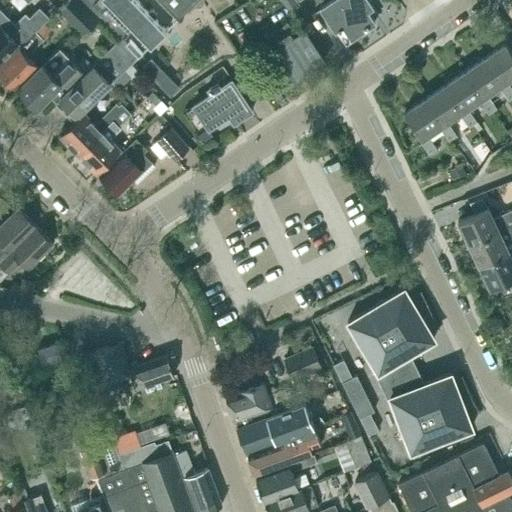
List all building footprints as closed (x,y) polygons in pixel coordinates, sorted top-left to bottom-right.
[(100,18),(82,0),(67,0),(58,9),(84,34),(100,18)] [(120,38),(94,65),(111,82),(166,31),(136,0),(82,0),(100,18),(120,38)] [(161,0),(179,18),(194,3),(195,5),(201,5),(204,2),(204,0),(161,0)] [(296,0),(281,0),(289,11),(299,4),(296,0)] [(366,0),(333,0),(320,9),(336,32),(343,27),(351,39),(374,23),(367,12),(372,9),(366,0)] [(12,55),(36,31),(49,18),(40,8),(30,17),(26,13),(15,24),(0,8),(0,59),(8,52),(12,55)] [(43,39),(36,31),(12,55),(0,66),(0,72),(5,78),(3,80),(9,86),(11,84),(13,86),(36,64),(28,55),(43,39)] [(283,46),(264,58),(285,88),(323,62),(303,32),(293,39),(289,33),(279,40),(283,46)] [(501,84),(499,86),(508,100),(511,96),(511,89),(506,81),(511,76),(511,55),(504,43),(483,57),(501,84)] [(75,83),(85,73),(60,47),(18,89),(25,96),(24,98),(24,100),(24,101),(25,103),(26,104),(27,105),(28,106),(30,106),(32,106),(34,106),(37,108),(62,83),(69,89),(69,88),(75,83)] [(486,94),(499,86),(501,84),(483,57),(463,71),(482,98),(479,100),(488,113),(496,108),(486,94)] [(180,88),(151,58),(142,67),(170,97),(180,88)] [(77,115),(111,82),(94,65),(85,73),(75,83),(69,88),(69,89),(60,97),(77,115)] [(462,111),(459,113),(465,122),(459,125),(463,131),(465,130),(476,147),(485,141),(473,124),(476,122),(467,108),(479,100),(482,98),(463,71),(444,84),(462,111)] [(210,92),(193,104),(209,127),(229,113),(234,121),(252,109),(231,77),(221,85),(218,80),(207,87),(210,92)] [(446,121),(459,113),(462,111),(444,84),(424,98),(442,125),(439,127),(448,141),(456,135),(446,121)] [(153,90),(147,96),(156,104),(161,99),(153,90)] [(114,120),(120,125),(131,114),(124,106),(129,102),(123,95),(118,100),(119,101),(98,122),(98,123),(96,125),(84,113),(70,126),(68,125),(61,132),(63,133),(61,135),(64,139),(62,140),(69,147),(71,145),(80,154),(114,120)] [(442,125),(424,98),(403,112),(421,138),(418,140),(428,155),(436,150),(426,135),(439,127),(442,125)] [(111,134),(120,125),(114,120),(80,154),(87,161),(85,164),(91,171),(94,169),(97,172),(119,149),(106,135),(109,132),(111,134)] [(157,140),(151,147),(161,159),(168,152),(175,159),(188,147),(171,128),(157,140)] [(136,140),(100,175),(118,194),(133,179),(137,183),(155,166),(142,154),(146,150),(136,140)] [(461,164),(449,169),(453,178),(465,172),(461,164)] [(511,224),(511,209),(500,215),(502,219),(496,222),(488,206),(458,221),(470,245),(511,224)] [(0,242),(0,262),(36,227),(19,209),(0,227),(0,240),(1,241),(0,242)] [(511,237),(511,235),(511,224),(470,245),(480,266),(510,251),(503,236),(509,233),(511,237)] [(36,227),(0,262),(0,263),(9,273),(21,262),(28,269),(54,244),(36,227)] [(511,249),(510,251),(480,266),(491,287),(511,276),(511,249)] [(22,280),(20,290),(32,292),(34,283),(22,280)] [(404,286),(348,320),(360,340),(357,342),(375,373),(386,396),(399,430),(403,428),(411,450),(472,426),(451,371),(420,383),(406,354),(435,337),(404,286)] [(167,355),(139,365),(137,361),(130,363),(132,367),(129,368),(120,343),(86,354),(97,388),(128,377),(132,388),(134,387),(135,390),(175,376),(167,355)] [(56,345),(39,350),(43,364),(61,358),(56,345)] [(313,347),(285,358),(293,379),(321,367),(313,347)] [(343,359),(334,364),(338,372),(348,367),(343,359)] [(358,376),(344,383),(361,419),(376,412),(358,376)] [(227,396),(238,428),(306,403),(318,398),(317,397),(308,400),(304,389),(291,394),(289,387),(269,394),(264,383),(227,396)] [(327,420),(318,398),(306,403),(238,428),(247,452),(275,442),(315,428),(326,423),(325,421),(327,420)] [(350,438),(361,434),(350,410),(341,415),(350,438)] [(104,414),(73,426),(91,477),(96,475),(97,478),(125,468),(119,454),(115,442),(104,414)] [(374,420),(364,425),(369,434),(378,429),(374,420)] [(315,428),(275,442),(277,445),(248,455),(256,476),(314,454),(312,448),(321,445),(315,428)] [(136,434),(115,442),(119,454),(140,446),(136,434)] [(372,460),(361,434),(346,440),(356,466),(372,460)] [(194,511),(183,480),(174,456),(168,441),(155,445),(153,441),(119,454),(125,468),(97,478),(103,494),(103,495),(109,511),(194,511)] [(511,511),(511,501),(507,491),(511,488),(511,475),(508,467),(497,472),(483,443),(398,484),(412,511),(511,511)] [(187,451),(174,456),(183,480),(186,479),(198,511),(201,511),(222,505),(207,467),(195,472),(187,451)] [(257,480),(265,502),(299,490),(292,471),(317,462),(314,454),(289,464),(291,467),(257,480)] [(370,506),(389,497),(377,472),(355,482),(367,507),(370,506)] [(311,486),(299,490),(265,502),(268,511),(310,511),(309,509),(318,506),(311,486)] [(25,500),(26,504),(28,511),(47,511),(41,494),(25,500)] [(87,498),(70,505),(73,511),(109,511),(103,495),(103,494),(88,500),(87,498)] [(28,511),(26,504),(25,505),(21,496),(16,498),(20,507),(9,511),(28,511)] [(392,503),(389,497),(370,506),(372,511),(398,511),(394,502),(392,503)]
